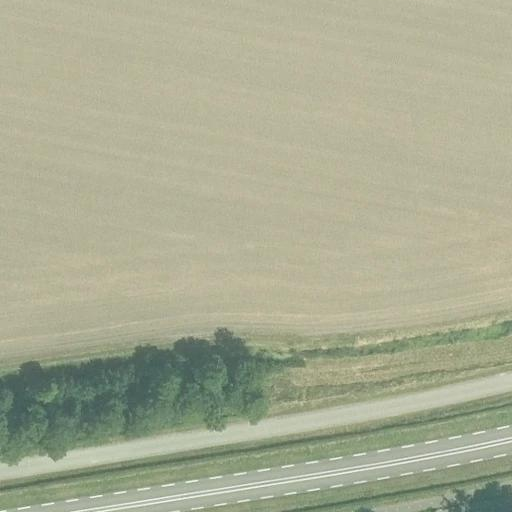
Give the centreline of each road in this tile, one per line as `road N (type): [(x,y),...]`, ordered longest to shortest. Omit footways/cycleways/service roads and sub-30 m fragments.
road 1 (unclassified): [(0,473),(511,386)]
road 2 (primary): [(92,511),(511,439)]
